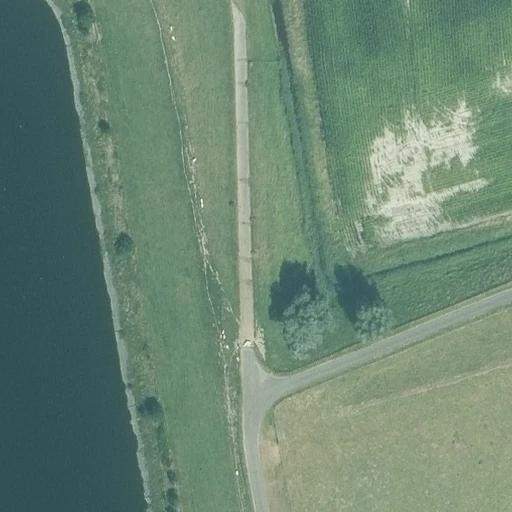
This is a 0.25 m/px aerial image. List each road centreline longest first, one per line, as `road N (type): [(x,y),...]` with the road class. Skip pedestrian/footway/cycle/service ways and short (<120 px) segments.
road 1 (unclassified): [(250,396),(243,0)]
road 2 (unclassified): [(250,396),(511,296)]
